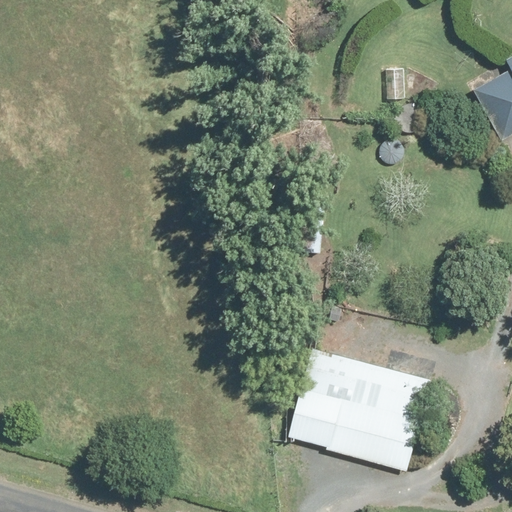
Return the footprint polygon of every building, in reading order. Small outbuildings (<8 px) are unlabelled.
[(398,17),(373,31),(382,48),(408,34),(398,17)] [(511,59),(511,60),(511,61),(511,70),(477,89),(505,140),(511,136),(511,59)] [(409,68),(384,69),(385,102),(409,102),(409,68)] [(405,164),(408,142),(385,139),(382,161),(405,164)] [(511,200),(471,197),(468,236),(508,239),(511,200)] [(433,380),(315,349),(291,437),(409,469),(433,380)]
